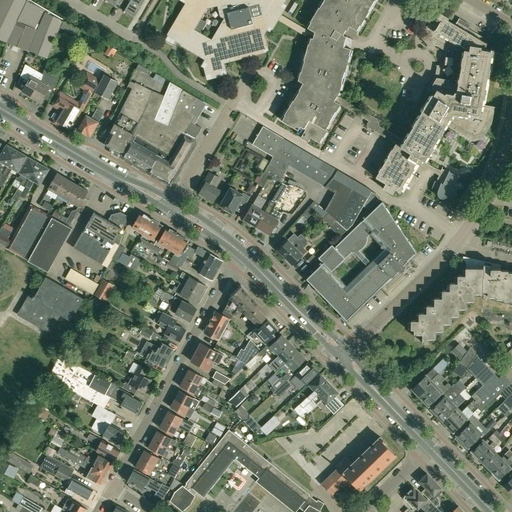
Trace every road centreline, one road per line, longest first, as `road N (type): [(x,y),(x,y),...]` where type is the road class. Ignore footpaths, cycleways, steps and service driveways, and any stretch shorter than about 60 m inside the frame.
road 1 (unclassified): [(341,356),(452,248),(486,196),(511,128)]
road 2 (residential): [(241,253),(111,487)]
road 3 (primary): [(170,205),(0,108)]
road 4 (primary): [(341,356),(241,253)]
road 5 (primary): [(430,447),(341,356)]
